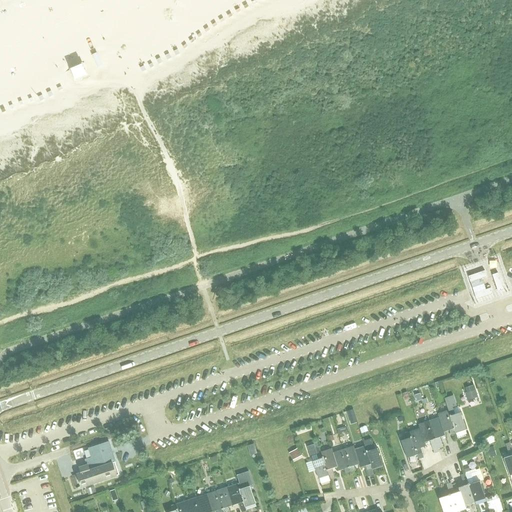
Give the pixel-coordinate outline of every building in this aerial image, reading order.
[(82,63),(71,68),(76,81),(82,78),(81,78),(87,75),(82,63)] [(486,276),(484,270),(468,276),(470,282),(486,276)] [(503,289),(497,272),(492,274),(497,291),(503,289)] [(492,293),(490,287),(474,293),(476,299),(492,293)] [(477,397),(475,389),(464,392),(467,400),(477,397)] [(452,395),(444,398),(448,410),(456,433),(466,429),(460,412),(455,414),(453,408),(453,407),(456,405),(452,395)] [(352,408),(346,410),(349,418),(355,416),(352,408)] [(448,410),(438,414),(439,417),(444,431),(450,429),(451,434),(456,433),(448,410)] [(439,417),(429,421),(436,443),(438,447),(438,448),(443,447),(441,442),(440,437),(445,435),(444,431),(439,417)] [(429,421),(418,424),(420,428),(424,442),(425,441),(430,440),(433,449),(438,447),(436,443),(429,421)] [(420,428),(410,431),(417,454),(419,458),(423,457),(419,447),(425,445),(424,442),(420,428)] [(406,438),(401,440),(407,458),(417,454),(410,431),(405,433),(406,438)] [(371,438),(363,441),(365,446),(372,469),(373,469),(383,465),(377,448),(374,449),(371,438)] [(80,486),(118,473),(108,441),(88,448),(92,459),(86,461),(87,464),(79,467),(81,472),(76,474),(80,486)] [(509,456),(503,458),(509,475),(511,473),(511,448),(510,442),(505,443),(507,450),(509,456)] [(314,444),(307,446),(310,456),(316,454),(316,453),(317,453),(314,447),(314,444)] [(318,458),(312,460),(318,478),(329,474),(321,452),(319,445),(314,447),(317,453),(316,453),(316,454),(318,458)] [(353,445),(343,448),(350,472),(355,470),(354,465),(359,463),(354,450),(355,450),(353,445)] [(355,450),(354,450),(359,463),(360,467),(366,465),(368,470),(366,470),(368,477),(374,475),(373,469),(372,469),(365,446),(355,450)] [(298,447),(289,452),(292,459),(302,454),(298,447)] [(332,448),(321,452),(329,474),(330,478),(335,477),(332,468),(337,466),(333,452),(332,448)] [(333,452),(337,466),(338,470),(344,468),(346,473),(350,472),(343,448),(333,452)] [(493,448),(488,450),(490,457),(496,455),(493,448)] [(470,470),(464,472),(465,472),(465,473),(467,479),(474,501),(485,498),(479,480),(476,471),(475,468),(470,470)] [(248,471),(236,475),(239,483),(238,483),(245,506),(256,502),(250,485),(252,484),(248,471)] [(465,505),(465,504),(474,501),(467,479),(465,473),(460,475),(464,485),(458,487),(459,491),(460,491),(465,505)] [(163,488),(169,486),(166,479),(160,480),(163,488)] [(238,483),(227,487),(233,504),(238,502),(241,511),(246,510),(245,506),(238,483)] [(452,484),(446,485),(448,490),(455,511),(456,511),(466,509),(465,505),(460,491),(459,491),(454,493),(452,484)] [(94,486),(86,488),(88,494),(96,491),(94,486)] [(227,487),(217,490),(223,511),(226,511),(229,511),(228,506),(233,504),(227,487)] [(223,511),(217,490),(207,493),(213,511),(216,510),(216,511),(223,511)] [(455,511),(448,490),(443,491),(445,496),(439,498),(443,511),(455,511)] [(207,493),(196,497),(201,511),(209,511),(213,511),(207,493)] [(201,511),(196,497),(186,500),(189,511),(201,511)] [(189,511),(186,500),(176,504),(178,511),(189,511)]
